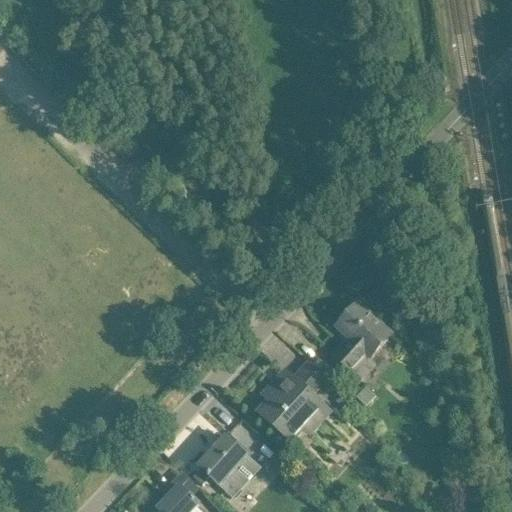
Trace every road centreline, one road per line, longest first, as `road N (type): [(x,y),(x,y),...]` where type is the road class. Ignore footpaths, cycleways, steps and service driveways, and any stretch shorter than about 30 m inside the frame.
road 1 (unclassified): [(90,511),(511,60)]
road 2 (unknown): [(273,318),(0,60)]
